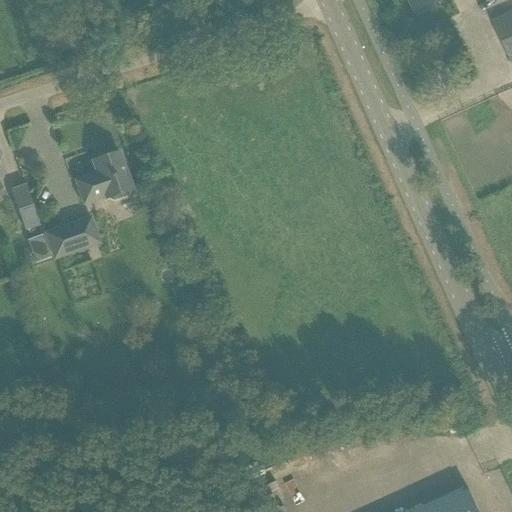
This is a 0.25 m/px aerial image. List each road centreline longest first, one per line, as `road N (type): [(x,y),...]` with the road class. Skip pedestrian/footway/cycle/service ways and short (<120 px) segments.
road 1 (tertiary): [(488,369),(321,5)]
road 2 (unclassified): [(0,111),(321,5)]
